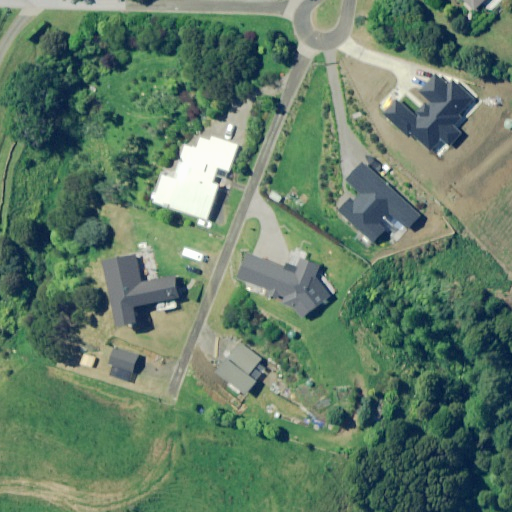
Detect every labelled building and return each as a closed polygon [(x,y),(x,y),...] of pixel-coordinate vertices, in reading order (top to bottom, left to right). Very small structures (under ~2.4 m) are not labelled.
[(466,0),(476,11),(487,0),(466,0)] [(214,136),(213,141),(203,138),(199,149),(188,145),(182,163),(195,167),(189,183),(166,175),(157,202),(210,220),(222,186),(214,183),(219,167),(232,172),(240,145),(214,136)] [(423,218),(365,164),(342,188),(353,198),(340,212),(376,245),(388,232),(379,224),(390,212),(410,231),(423,218)] [(273,292),(272,295),(306,319),(332,297),(332,296),(319,278),(324,266),(305,258),(300,268),(291,264),(289,269),(254,254),(243,279),(273,292)] [(264,361),(243,344),(221,373),(250,395),(260,382),(252,376),(264,361)] [(141,355),(118,349),(113,365),(116,366),(113,377),(133,382),(141,355)]
